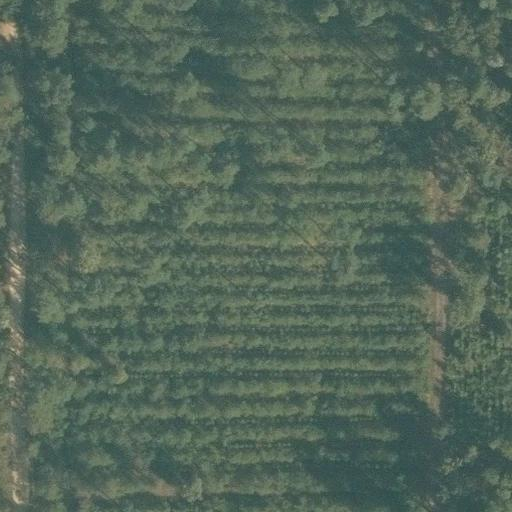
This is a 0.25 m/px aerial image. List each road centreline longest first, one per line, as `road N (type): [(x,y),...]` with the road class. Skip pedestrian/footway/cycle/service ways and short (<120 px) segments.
road 1 (track): [(14,0),(8,511)]
road 2 (track): [(435,487),(439,0)]
